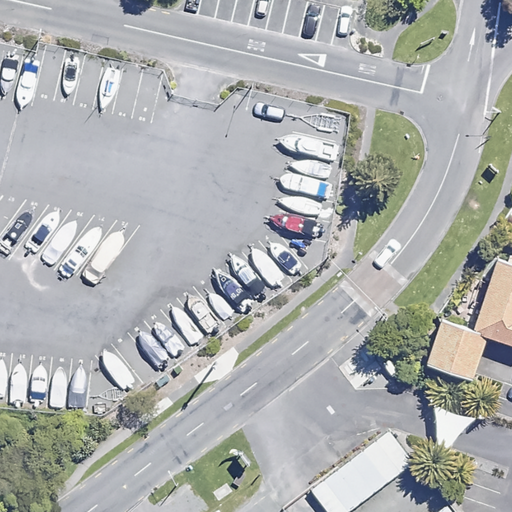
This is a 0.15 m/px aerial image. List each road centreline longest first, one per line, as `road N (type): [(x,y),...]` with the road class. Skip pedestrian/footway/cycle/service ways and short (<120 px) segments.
road 1 (residential): [(89,511),(376,280),(442,178),(453,102)]
road 2 (unclassified): [(0,9),(453,102)]
